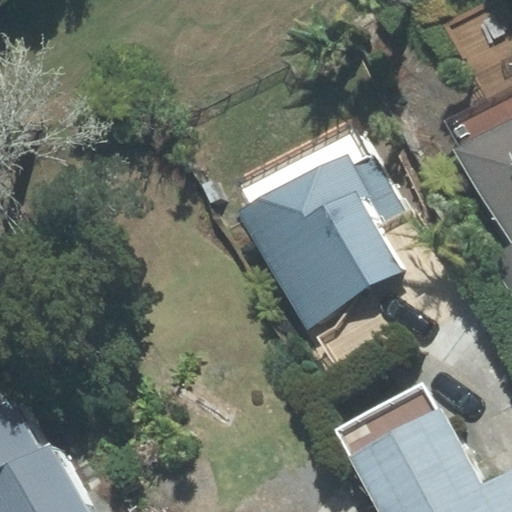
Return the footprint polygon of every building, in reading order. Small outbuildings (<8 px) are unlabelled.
[(511,136),(483,151),(511,209),(511,136)] [(435,278),(380,163),(269,216),(324,330),(435,278)] [(0,489),(67,456),(43,408),(36,411),(30,399),(20,403),(0,361),(0,489)] [(511,511),(511,488),(511,489),(476,415),(379,461),(404,511),(511,511)] [(67,456),(0,489),(11,511),(108,511),(78,451),(67,456)] [(207,461),(161,485),(174,511),(175,511),(221,489),(207,461)]
